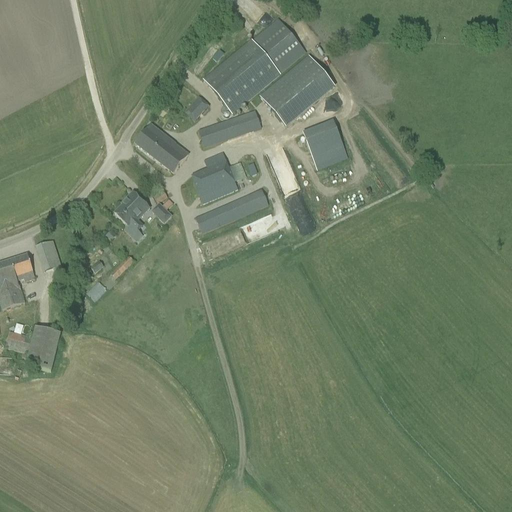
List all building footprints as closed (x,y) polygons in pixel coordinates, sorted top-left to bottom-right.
[(204,83),(210,91),(224,108),(227,112),(232,117),(306,55),(278,22),(204,83)] [(309,59),(260,100),(285,131),(334,90),(309,59)] [(184,114),(191,121),(194,124),(208,109),(198,99),(184,114)] [(325,102),(328,112),(337,109),(334,99),(325,102)] [(260,131),(255,114),(198,133),(204,151),(260,131)] [(301,135),(316,173),(348,161),(332,123),(301,135)] [(135,147),(143,153),(172,176),(187,156),(174,146),(158,134),(150,128),(135,147)] [(207,172),(191,178),(202,207),(237,193),(234,184),(246,180),(240,165),(228,170),(222,155),(203,163),(207,172)] [(268,208),(260,192),(195,220),(202,237),(268,208)] [(122,208),(114,216),(121,223),(128,230),(125,232),(133,239),(137,234),(142,229),(137,224),(135,222),(148,210),(141,203),(134,196),(122,208)] [(310,229),(297,200),(284,206),(297,235),(310,229)] [(159,207),(151,214),(164,227),(171,219),(159,207)] [(195,247),(200,260),(210,256),(205,243),(195,247)] [(36,249),(39,258),(44,273),(59,267),(51,244),(36,249)] [(0,265),(0,307),(2,312),(24,305),(19,289),(18,289),(16,284),(24,282),(25,285),(35,281),(27,257),(0,265)] [(25,369),(51,375),(60,336),(35,329),(32,340),(9,334),(4,351),(28,357),(25,369)]
